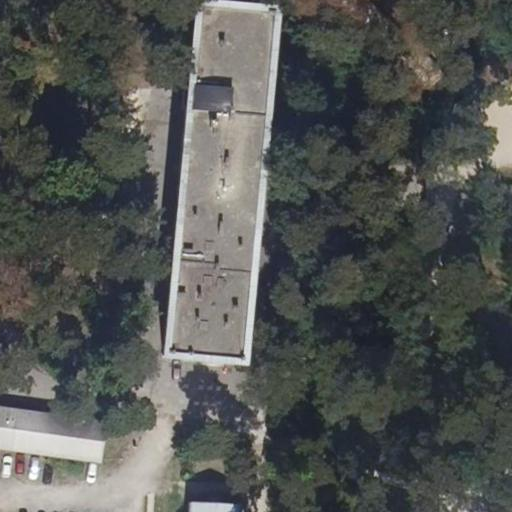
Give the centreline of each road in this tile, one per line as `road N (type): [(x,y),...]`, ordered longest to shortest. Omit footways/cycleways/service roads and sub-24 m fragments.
road 1 (track): [(0,493),(98,498),(124,480),(138,445),(146,375),(260,384)]
road 2 (track): [(441,176),(434,339),(475,490)]
